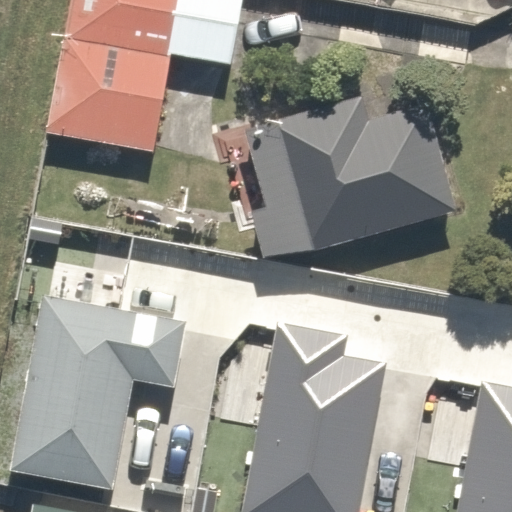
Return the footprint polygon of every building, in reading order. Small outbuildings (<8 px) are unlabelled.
[(236,0),(59,0),(37,163),(141,177),(155,76),(224,85),(236,0)] [(456,225),(429,118),(368,134),(362,108),(227,143),(260,274),(456,225)] [(108,265),(25,263),(24,318),(107,320),(108,265)] [(286,313),(218,327),(233,396),(300,382),(286,313)] [(298,397),(237,411),(260,511),(421,511),(439,508),(415,408),(307,434),(298,397)]
